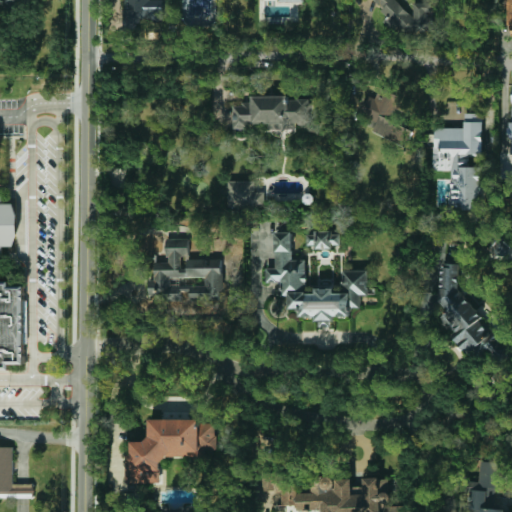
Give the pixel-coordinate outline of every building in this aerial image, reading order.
[(24,0),(1,0),(16,11),(24,0)] [(123,0),(124,28),(142,27),(142,20),(164,20),(163,0),(123,0)] [(430,32),(429,13),(432,10),(432,2),(413,3),(414,18),(396,0),(374,0),(381,7),(382,14),(392,13),(384,21),(392,29),(400,29),(403,33),(430,32)] [(373,132),(404,146),(412,128),(392,119),(402,97),(381,87),(375,99),(369,96),(361,114),(377,121),(373,132)] [(234,129),(296,127),(296,124),(310,124),(310,98),(287,99),(286,95),(252,96),(252,103),(233,104),(234,129)] [(435,127),(434,170),(452,170),(452,209),(486,210),(486,167),(469,167),(469,153),(483,154),(483,113),(465,113),(465,128),(435,127)] [(255,180),(228,181),(229,208),(265,207),(265,191),(255,191),(255,180)] [(0,368),(11,368),(11,364),(25,364),(26,283),(0,282),(0,246),(3,247),(3,246),(17,246),(18,204),(2,203),(2,205),(0,204),(0,368)] [(293,231),(275,232),(276,267),(266,268),(266,282),(282,282),(282,296),(289,296),(289,309),(300,309),(300,317),(317,317),(317,329),(334,328),(334,317),(351,317),(351,308),(362,307),(362,295),(369,295),(368,270),(343,270),(344,292),(335,293),(335,288),(315,288),(315,292),(307,293),(306,259),(293,260),(293,231)] [(307,232),(308,248),(341,247),(341,231),(307,232)] [(150,294),(188,292),(187,279),(205,277),(206,285),(196,286),(196,289),(190,289),(191,302),(219,300),(219,291),(224,290),(222,257),(211,257),(211,265),(186,267),(183,240),(166,242),(168,261),(153,263),(155,286),(149,287),(150,294)] [(460,288),(461,264),(443,263),(441,301),(448,311),(443,315),(442,322),(472,362),(490,348),(495,355),(499,355),(503,353),(503,345),(486,322),(482,322),(482,317),(460,288)] [(126,483),(161,483),(161,457),(205,456),(205,449),(217,449),(217,423),(199,423),(199,419),(150,419),(150,441),(132,441),(132,453),(126,453),(126,483)] [(0,499),(9,497),(34,497),(34,484),(13,484),(14,447),(0,446),(0,499)] [(502,462),(481,462),(480,483),(471,482),(470,511),(505,511),(506,509),(496,509),(497,488),(501,488),(502,462)] [(404,511),(404,506),(390,506),(391,495),(389,488),(389,478),(364,478),(364,493),(354,496),(352,491),(353,478),(311,477),(311,491),(302,493),(299,493),(299,504),(293,505),(282,505),(285,508),(285,511),(404,511)]
